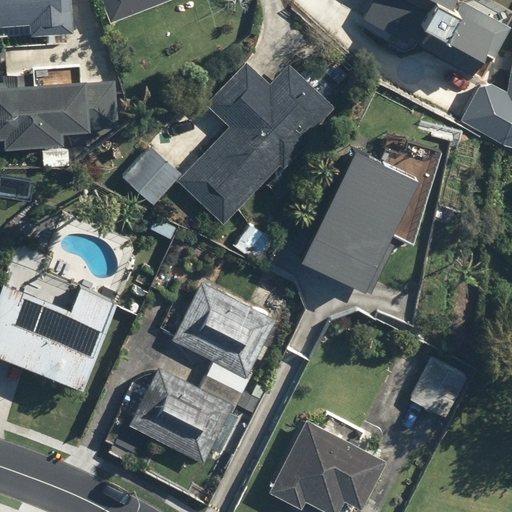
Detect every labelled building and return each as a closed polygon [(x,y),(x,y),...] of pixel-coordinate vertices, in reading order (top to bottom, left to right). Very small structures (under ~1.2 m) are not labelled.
[(29,25),(76,24),(74,0),(0,0),(0,16),(29,16),(29,25)] [(150,0),(105,0),(112,16),(150,0)] [(511,12),(488,0),(372,0),(365,15),(482,74),(511,14),(511,12)] [(475,79),(460,112),(503,133),(511,134),(511,46),(510,46),(504,81),(490,74),(475,79)] [(209,102),(228,120),(217,132),(188,104),(124,173),(153,200),(177,175),(225,220),(281,159),(286,164),(317,132),(311,127),(335,101),(287,57),(271,75),(251,56),(209,102)] [(66,124),(125,124),(125,71),(0,70),(0,144),(22,144),(22,137),(66,137),(66,124)] [(394,227),(417,238),(444,140),(408,134),(406,143),(388,139),(382,147),(357,134),(299,252),(365,286),(394,227)] [(273,236),(249,218),(233,239),(257,257),(273,236)] [(73,300),(2,274),(0,280),(0,342),(86,374),(118,290),(82,276),(73,300)] [(280,311),(203,274),(169,343),(210,363),(201,383),(159,363),(131,421),(207,459),(236,400),(255,409),(269,381),(250,372),(280,311)] [(472,367),(436,347),(409,394),(444,415),(472,367)] [(325,421),(307,411),(269,483),(324,511),(356,511),(388,454),(359,439),(365,428),(331,410),(325,421)]
